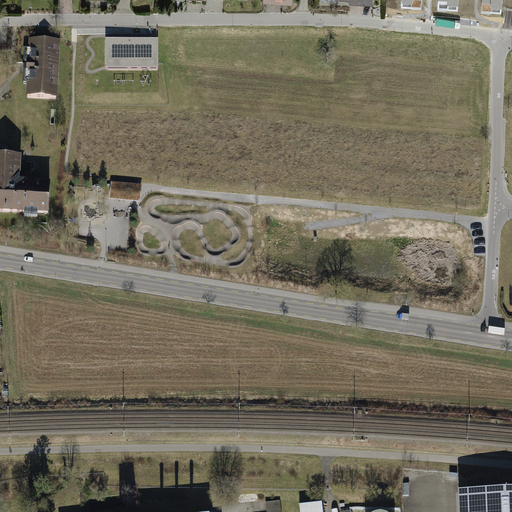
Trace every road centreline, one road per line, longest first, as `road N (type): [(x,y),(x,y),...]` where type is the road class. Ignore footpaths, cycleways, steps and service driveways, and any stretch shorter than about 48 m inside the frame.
road 1 (residential): [(0,19),(277,17),(497,35)]
road 2 (primary): [(0,259),(485,335)]
road 3 (track): [(148,187),(496,225)]
road 4 (residential): [(497,35),(497,207)]
road 5 (residential): [(497,207),(485,335)]
